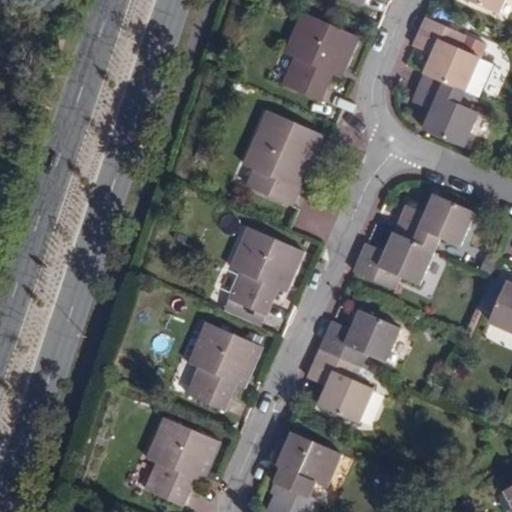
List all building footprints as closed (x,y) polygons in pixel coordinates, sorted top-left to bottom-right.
[(471,0),(499,12),(504,0),(471,0)] [(335,63),(345,67),(359,35),(303,11),(286,51),(297,55),(285,83),(320,98),(331,71),(335,63)] [(424,72),(464,89),(479,55),(459,46),(465,33),(426,16),(414,44),(432,51),(439,53),(435,63),(428,60),(424,72)] [(435,63),(439,53),(432,51),(428,60),(435,63)] [(335,63),(331,71),(341,76),(345,67),(335,63)] [(459,102),(464,89),(424,72),(412,99),(432,107),(438,110),(434,118),(429,115),(424,128),(462,145),(478,109),(459,102)] [(434,118),(438,110),(432,107),(429,115),(434,118)] [(292,204),(300,187),(292,183),(301,163),(309,167),(323,135),(268,111),(245,163),(256,167),(248,186),(292,204)] [(300,187),(309,167),(301,163),(292,183),(300,187)] [(408,201),(395,232),(435,249),(441,235),(460,243),(474,209),(435,191),(427,209),(408,201)] [(282,279),(291,283),(305,250),(251,226),(233,267),(243,271),(229,299),(233,300),(230,306),(233,307),(245,312),(248,306),(266,314),(264,316),(266,316),(278,287),(282,279)] [(435,249),(395,232),(391,242),(397,245),(394,252),(388,250),(368,241),(355,270),(395,287),(401,274),(421,282),(435,249)] [(388,250),(394,252),(397,245),(391,242),(388,250)] [(497,259),(488,255),(482,268),(491,272),(497,259)] [(288,291),(291,283),(282,279),(278,287),(288,291)] [(511,281),(507,279),(489,319),(511,329),(511,281)] [(261,325),(264,316),(266,314),(248,306),(245,312),(233,307),(230,312),(261,325)] [(334,318),(321,347),(361,365),(367,353),(384,361),(400,326),(362,309),(356,320),(362,322),(359,329),(353,326),(334,318)] [(353,326),(359,329),(362,322),(356,320),(353,326)] [(238,377),(247,381),(262,348),(207,323),(189,364),(200,369),(189,394),(224,410),(235,384),(238,377)] [(361,365),(321,347),(308,378),(327,386),(332,388),(329,396),(323,394),(318,405),(358,423),(374,388),(355,379),(361,365)] [(238,377),(235,384),(244,388),(247,381),(238,377)] [(329,396),(332,388),(327,386),(323,394),(329,396)] [(196,471),(205,475),(219,444),(164,420),(147,460),(158,465),(146,490),(181,506),(192,480),(196,471)] [(299,434),(285,463),(290,466),(288,472),(281,486),(313,501),(320,486),(329,490),(345,455),(299,434)] [(196,471),(192,480),(201,484),(205,475),(196,471)]
